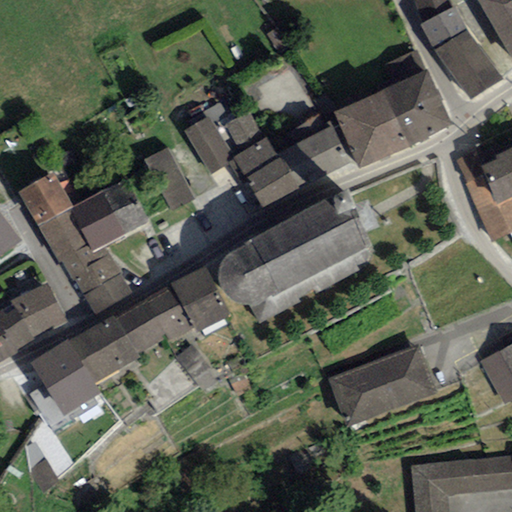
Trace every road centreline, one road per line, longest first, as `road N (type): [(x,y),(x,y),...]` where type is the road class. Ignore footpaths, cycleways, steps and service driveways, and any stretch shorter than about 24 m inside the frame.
road 1 (residential): [(449,137),(296,200),(0,364)]
road 2 (residential): [(449,137),(468,228),(511,276)]
road 3 (residential): [(462,119),(428,68),(399,0)]
